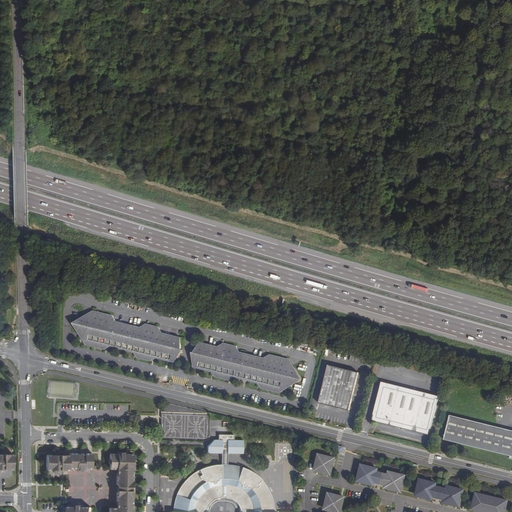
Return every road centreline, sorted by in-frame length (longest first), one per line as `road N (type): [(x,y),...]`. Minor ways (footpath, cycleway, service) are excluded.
road 1 (motorway): [(511,318),(0,168)]
road 2 (motorway): [(0,192),(511,340)]
road 3 (secondary): [(16,0),(24,357)]
road 4 (secondary): [(352,438),(24,357)]
road 5 (residential): [(25,435),(141,439),(150,451),(149,511)]
road 6 (secondary): [(511,478),(352,438)]
